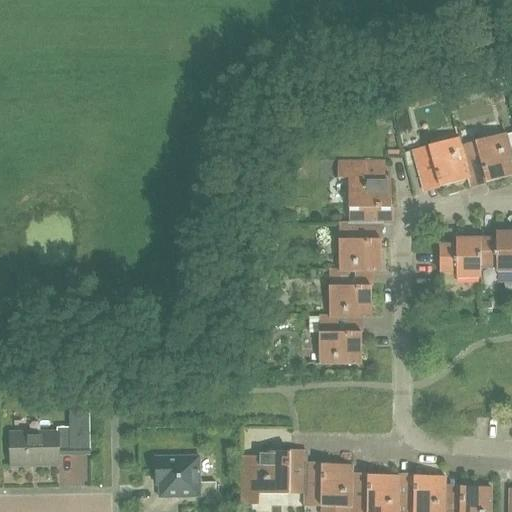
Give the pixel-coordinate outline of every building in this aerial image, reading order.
[(397,125),(399,133),(411,130),(409,122),(397,125)] [(511,132),(460,147),(465,167),(480,162),(486,184),(511,176),(511,161),(508,149),(511,147),(511,132)] [(457,138),(412,150),(418,170),(433,166),(438,187),(468,179),(465,167),(460,147),(457,138)] [(337,161),(337,178),(348,178),(348,225),(360,225),(377,225),(377,217),(373,213),(368,213),(368,209),(390,209),(390,178),(386,178),(386,161),(337,161)] [(339,225),(339,272),(349,272),(373,272),(382,272),(382,240),(360,240),(360,225),(348,225),(339,225)] [(511,271),(511,233),(496,233),(496,239),(480,239),(481,267),(497,266),(497,272),(511,271)] [(481,278),(481,267),(480,239),(456,240),(456,245),(439,245),(439,272),(457,272),(457,278),(481,278)] [(330,272),(330,318),(341,318),(363,318),(371,318),(371,287),(349,287),(349,272),(339,272),(330,272)] [(491,303),(482,303),(482,312),(482,316),(492,316),(491,312),(491,303)] [(309,318),(309,334),(319,334),(319,365),(363,365),(363,333),(341,333),(341,318),(330,318),(319,318),(309,318)] [(64,381),(64,398),(81,398),(81,392),(90,392),(90,383),(90,376),(80,376),(80,380),(64,381)] [(58,453),(70,453),(70,428),(57,428),(57,433),(11,434),(11,467),(59,466),(58,453)] [(258,480),(241,479),(241,506),(259,506),(259,496),(306,496),(306,489),(307,453),(290,452),(290,453),(259,453),(258,480)] [(159,499),(216,498),(216,483),(200,484),(199,457),(155,458),(156,486),(159,485),(159,499)] [(353,511),(354,499),(354,467),(322,466),(321,489),(306,489),(306,496),(306,507),(321,507),(321,511),(353,511)] [(354,499),(353,511),(400,511),(400,500),(401,478),(369,477),(369,500),(354,499)] [(446,511),(446,510),(447,478),(415,478),(415,500),(400,500),(400,511),(446,511)] [(446,510),(446,511),(491,511),(492,489),(462,488),(461,511),(446,510)]
